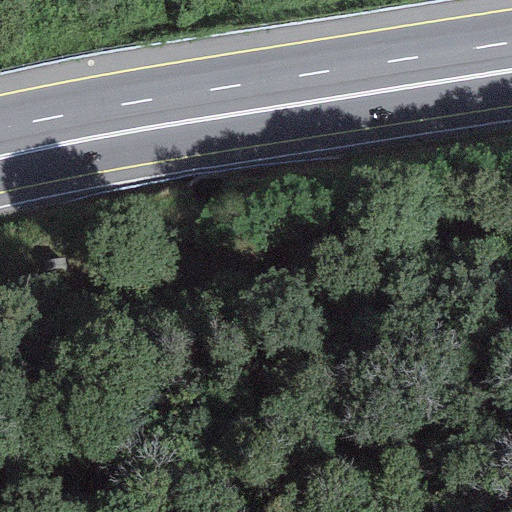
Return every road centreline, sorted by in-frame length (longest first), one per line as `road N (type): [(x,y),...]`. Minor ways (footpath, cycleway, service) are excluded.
road 1 (primary): [(511,55),(0,141)]
road 2 (track): [(511,246),(361,254),(165,283)]
